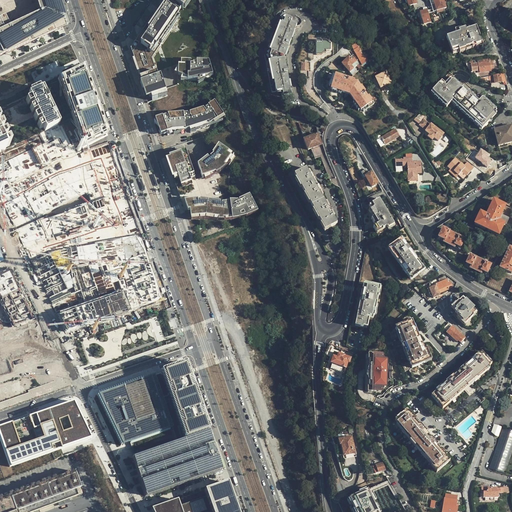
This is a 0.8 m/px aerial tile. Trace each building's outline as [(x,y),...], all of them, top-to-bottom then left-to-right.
[(34,0),(37,10),(44,7),(46,12),(59,17),(59,14),(60,12),(59,10),(59,8),(58,5),(57,3),(56,1),(54,0),(34,0)] [(183,0),(164,0),(155,13),(153,12),(133,42),(141,66),(140,67),(141,70),(139,70),(145,87),(164,81),(159,64),(157,65),(156,62),(155,62),(153,58),(154,58),(151,48),(154,43),(153,42),(175,10),(174,9),(177,5),(179,6),(183,0)] [(444,0),(443,0),(434,3),(436,10),(447,7),(444,0)] [(44,7),(37,10),(8,24),(3,13),(0,14),(0,53),(65,24),(63,19),(59,17),(46,12),(44,7)] [(431,21),(427,9),(422,11),(420,11),(424,23),(431,21)] [(287,57),(296,23),(290,21),(291,18),(284,16),(283,19),(277,17),(267,57),(278,94),(289,91),(290,96),(292,97),(297,96),(299,93),(287,57)] [(475,27),(469,29),(465,30),(465,27),(457,30),(458,33),(446,37),(451,53),(458,50),(481,42),(475,27)] [(330,50),(331,44),(326,43),(322,43),(322,42),(316,42),(316,55),(321,55),(325,51),(326,51),(326,50),(330,50)] [(354,51),(364,46),(361,42),(352,47),(354,51)] [(481,42),(458,50),(458,52),(459,53),(482,45),(481,42)] [(371,59),(364,46),(354,51),(362,64),(371,59)] [(357,61),(357,60),(353,56),(349,59),(342,65),(350,73),(356,67),(354,64),(357,61)] [(208,62),(178,65),(179,77),(191,82),(213,77),(208,62)] [(493,69),(493,66),(490,66),(490,62),(477,64),(479,73),(491,71),(491,70),(493,69)] [(82,67),(59,79),(76,129),(73,130),(81,147),(105,134),(82,67)] [(393,83),(387,72),(376,77),(382,88),(393,83)] [(505,81),(503,73),(502,73),(493,76),(495,84),(505,81)] [(461,87),(463,85),(450,75),(449,77),(461,87)] [(335,76),(334,78),(330,89),(330,91),(332,91),(340,94),(349,97),(354,105),(359,113),(360,114),(361,113),(372,105),(374,104),(369,97),(365,92),(366,91),(362,86),(360,87),(359,85),(354,84),(354,82),(348,80),(348,81),(342,79),(343,79),(335,76)] [(479,98),(466,88),(463,85),(461,87),(449,77),(442,85),(438,82),(428,94),(445,108),(448,103),(450,101),(482,127),(491,116),(497,109),(496,105),(482,94),(481,96),(479,98)] [(39,87),(22,96),(39,134),(57,125),(39,87)] [(470,87),(466,88),(479,98),(481,96),(470,87)] [(482,94),(496,105),(495,103),(484,93),(482,94)] [(445,108),(428,94),(427,96),(443,110),(445,108)] [(202,106),(184,111),(167,113),(157,118),(163,134),(172,131),(191,128),(192,131),(211,126),(225,117),(215,99),(202,106)] [(450,101),(448,103),(480,130),(482,127),(450,101)] [(372,105),(361,113),(363,115),(374,107),(372,105)] [(425,131),(429,135),(433,138),(437,141),(443,134),(431,124),(430,125),(423,119),(418,124),(425,130),(425,131)] [(500,128),(494,129),(499,145),(511,140),(511,134),(508,124),(503,126),(502,123),(499,125),(500,128)] [(499,145),(494,129),(491,130),(496,146),(499,145)] [(0,130),(0,152),(9,148),(0,130)] [(395,130),(381,139),(385,145),(399,137),(395,130)] [(322,145),(319,137),(317,134),(304,139),(308,150),(321,145),(322,145)] [(220,174),(225,169),(232,158),(219,148),(197,167),(202,180),(204,179),(219,174),(219,175),(220,174)] [(483,164),(489,155),(487,154),(487,155),(481,151),(476,159),(483,164)] [(168,162),(181,199),(195,194),(190,181),(189,178),(194,176),(191,167),(187,155),(168,162)] [(234,160),(232,158),(225,169),(226,170),(234,160)] [(421,173),(421,162),(412,163),(412,158),(403,159),(404,160),(395,161),(395,167),(408,167),(409,181),(420,180),(419,173),(421,173)] [(447,166),(450,169),(453,172),(454,171),(457,175),(459,173),(461,172),(466,176),(469,172),(454,158),(447,166)] [(370,173),(366,167),(365,168),(366,169),(362,172),(362,174),(364,177),(365,177),(372,187),(378,183),(372,172),(371,172),(370,173)] [(337,223),(306,169),(293,176),(324,231),(330,228),(332,233),(337,231),(337,223)] [(453,172),(450,169),(448,171),(456,177),(457,175),(454,171),(453,172)] [(219,174),(204,179),(205,183),(209,181),(214,178),(218,175),(219,174)] [(8,187),(0,190),(0,193),(2,199),(15,193),(11,185),(8,187)] [(187,212),(189,212),(192,219),(193,218),(195,218),(198,217),(201,217),(204,216),(206,216),(209,216),(217,218),(222,220),(231,220),(237,219),(242,218),(245,217),(248,216),(252,214),(257,211),(250,196),(239,201),(240,204),(238,204),(238,203),(231,203),(231,204),(222,204),(223,206),(221,205),(221,204),(199,201),(200,203),(198,203),(198,201),(186,203),(186,205),(185,205),(187,212)] [(380,239),(381,239),(397,230),(396,229),(378,200),(368,206),(370,210),(369,211),(373,218),(370,220),(375,226),(373,228),(380,239)] [(505,225),(508,218),(500,214),(504,206),(493,200),(485,216),(478,212),(473,224),(498,235),(504,225),(505,225)] [(193,218),(192,219),(192,222),(197,220),(201,219),(208,218),(211,219),(218,220),(223,222),(233,222),(240,221),(248,218),(252,216),(257,213),(257,211),(252,214),(248,216),(245,217),(242,218),(237,219),(231,220),(222,220),(217,218),(209,216),(206,216),(204,216),(201,217),(198,217),(195,218),(193,218)] [(44,228),(17,221),(22,257),(27,258),(59,254),(59,257),(63,256),(62,254),(63,251),(68,251),(68,249),(68,243),(56,240),(54,240),(53,235),(35,230),(44,228)] [(459,237),(442,229),(438,238),(443,241),(442,243),(449,246),(453,248),(454,246),(459,248),(462,240),(458,238),(459,237)] [(423,270),(401,240),(389,248),(397,259),(412,278),(423,270)] [(510,273),(511,269),(511,249),(509,248),(505,257),(506,257),(505,259),(504,259),(499,268),(510,273)] [(490,266),(485,263),(485,262),(474,257),(473,258),(469,256),(465,264),(470,266),(469,268),(475,271),(480,273),(481,271),(486,274),(490,266)] [(360,276),(358,282),(364,284),(357,321),(351,320),(347,338),(347,342),(363,345),(368,318),(372,319),(372,316),(373,316),(376,302),(375,301),(375,298),(376,298),(379,287),(380,280),(360,276)] [(447,283),(446,280),(444,277),(443,277),(438,279),(439,283),(435,285),(434,283),(426,287),(431,299),(439,295),(439,293),(452,288),(449,282),(447,283)] [(468,322),(472,317),(471,317),(476,312),(473,309),(474,308),(466,300),(465,301),(462,298),(459,301),(458,300),(453,306),(457,311),(455,312),(458,314),(456,316),(464,325),(468,322)] [(431,360),(427,350),(423,351),(422,349),(423,349),(420,343),(419,343),(417,337),(417,336),(415,329),(414,330),(411,322),(400,327),(400,328),(386,334),(399,362),(403,373),(424,363),(424,362),(431,360)] [(493,322),(491,322),(487,326),(488,329),(488,330),(490,332),(491,332),(493,332),(495,332),(497,330),(498,329),(498,327),(497,325),(496,324),(493,322)] [(457,341),(460,343),(464,339),(451,328),(446,334),(456,342),(457,341)] [(349,362),(351,358),(344,356),(344,355),(339,353),(337,358),(339,359),(338,364),(346,367),(348,362),(349,362)] [(451,376),(448,378),(449,380),(439,388),(438,387),(436,389),(436,390),(431,394),(443,408),(452,400),(451,398),(490,365),(487,360),(481,353),(477,355),(476,355),(474,357),(474,358),(465,366),(464,365),(461,368),(461,369),(452,377),(451,376)] [(380,393),(380,392),(381,392),(381,388),(385,389),(386,362),(381,362),(381,358),(380,358),(380,357),(370,357),(370,361),(369,361),(368,369),(368,380),(368,388),(369,388),(369,393),(380,393)] [(146,496),(223,469),(185,362),(160,371),(184,439),(133,457),(146,496)] [(155,375),(98,395),(123,445),(174,429),(155,375)] [(91,438),(73,402),(22,420),(0,427),(0,467),(1,470),(91,438)] [(411,415),(407,410),(394,422),(402,432),(421,452),(424,456),(437,471),(437,472),(450,461),(447,456),(448,455),(445,452),(444,453),(436,444),(437,442),(435,439),(433,440),(425,431),(426,430),(423,426),(422,428),(414,418),(415,417),(413,414),(411,415)] [(494,424),(493,429),(491,434),(496,435),(498,436),(501,427),(494,424)] [(511,476),(511,429),(503,427),(499,437),(498,436),(496,435),(496,437),(488,465),(487,467),(488,468),(488,469),(490,470),(491,471),(511,476)] [(356,456),(352,436),(339,439),(341,446),(343,445),(346,458),(356,456)] [(383,463),(378,465),(373,467),(376,473),(386,469),(383,463)] [(74,471),(9,495),(14,511),(38,511),(83,496),(74,471)] [(152,511),(237,511),(227,482),(204,490),(206,497),(180,506),(178,499),(151,508),(152,511)] [(368,487),(349,496),(356,511),(378,511),(375,504),(376,503),(368,487)] [(498,497),(498,490),(497,490),(497,487),(488,488),(488,492),(483,492),(484,497),(485,497),(498,497)] [(14,511),(9,495),(0,498),(0,511),(14,511)] [(444,498),(442,510),(447,511),(457,511),(458,507),(456,506),(457,500),(444,498)]
